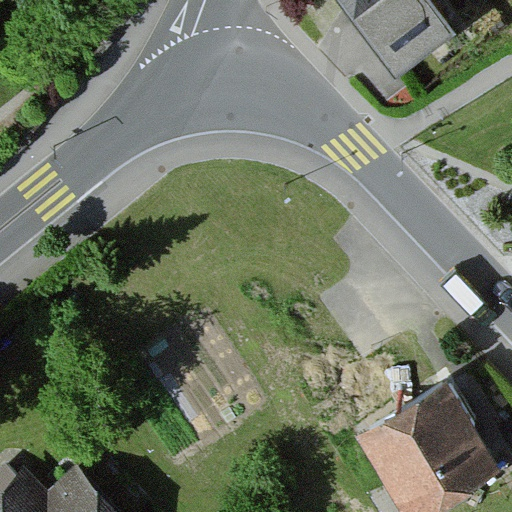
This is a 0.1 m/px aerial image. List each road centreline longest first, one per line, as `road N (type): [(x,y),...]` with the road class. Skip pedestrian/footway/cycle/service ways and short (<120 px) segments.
road 1 (tertiary): [(204,74),(312,110),(511,312)]
road 2 (tertiary): [(0,229),(151,106),(204,74)]
